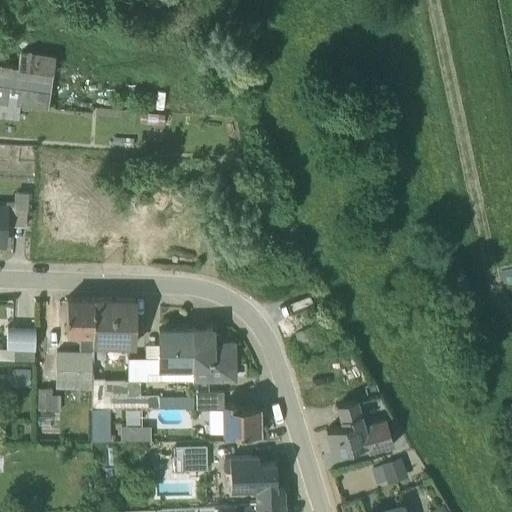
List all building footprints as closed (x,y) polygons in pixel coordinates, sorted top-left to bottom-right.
[(20,49),(17,67),(51,72),(54,54),(20,49)] [(0,64),(0,102),(18,104),(46,106),(51,72),(0,64)] [(0,116),(17,118),(18,104),(0,102),(0,116)] [(0,241),(3,242),(5,224),(24,225),(26,192),(13,191),(12,200),(4,200),(3,203),(0,202),(0,241)] [(90,389),(92,299),(65,299),(64,335),(78,335),(78,351),(55,350),(54,388),(90,389)] [(134,300),(92,299),(91,345),(132,347),(134,300)] [(34,327),(5,326),(5,349),(34,349),(34,327)] [(210,327),(190,328),(191,379),(233,378),(232,342),(219,342),(219,335),(211,335),(210,327)] [(143,379),(191,379),(190,328),(157,329),(156,343),(144,343),(143,379)] [(34,349),(0,349),(0,360),(34,361),(34,349)] [(127,357),(127,379),(143,379),(143,357),(127,357)] [(90,408),(191,405),(191,395),(157,395),(157,393),(139,393),(139,380),(90,378),(90,408)] [(35,411),(60,411),(60,394),(51,393),(51,387),(36,387),(35,411)] [(222,391),(194,392),(195,409),(220,409),(221,433),(258,432),(257,406),(238,406),(238,402),(223,403),(222,391)] [(365,445),(367,452),(392,444),(384,418),(364,422),(356,399),(336,405),(342,425),(325,430),(332,453),(365,445)] [(108,408),(90,408),(90,440),(109,440),(108,408)] [(119,424),(119,439),(149,439),(149,424),(119,424)] [(173,448),(160,448),(160,468),(173,468),(206,469),(206,445),(173,445),(173,448)] [(253,502),(283,501),(283,489),(275,488),(274,462),(258,462),(258,455),(229,455),(229,490),(253,491),(253,502)] [(407,476),(399,458),(380,465),(388,483),(407,476)] [(283,511),(283,501),(253,502),(253,511),(283,511)] [(405,511),(403,501),(372,511),(405,511)] [(430,511),(449,511),(445,503),(430,510),(430,511)]
